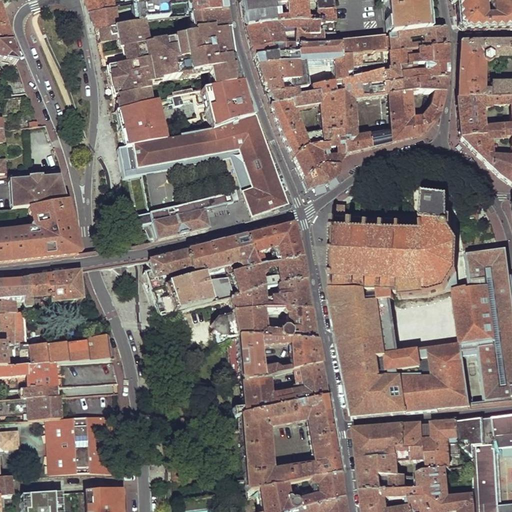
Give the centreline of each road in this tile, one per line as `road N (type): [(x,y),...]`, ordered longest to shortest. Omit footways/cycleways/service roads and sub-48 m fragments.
road 1 (residential): [(0,272),(154,251),(300,212)]
road 2 (residential): [(84,213),(94,274),(132,382),(144,511)]
road 3 (residential): [(53,0),(26,9),(18,30),(84,213)]
road 4 (residential): [(230,0),(257,103),(300,212)]
road 5 (residential): [(300,212),(342,426)]
road 6 (residential): [(84,213),(92,84),(75,0)]
road 7 (residential): [(342,426),(511,410)]
road 8 (residential): [(441,150),(370,169),(300,212)]
